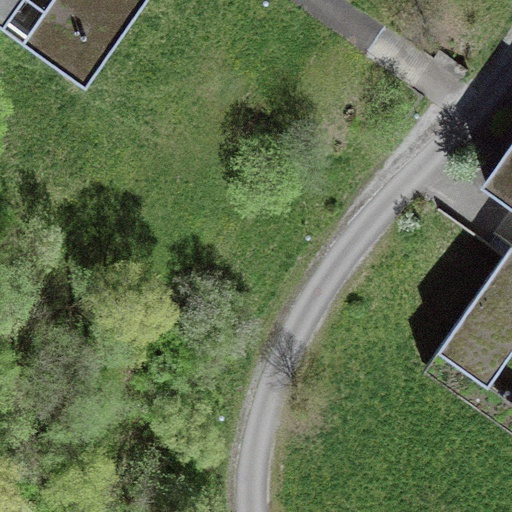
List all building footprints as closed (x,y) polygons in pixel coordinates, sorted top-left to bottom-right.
[(116,23),(81,0),(0,0),(0,21),(80,75),(116,23)] [(131,0),(81,0),(116,23),(131,0)] [(511,146),(509,144),(482,179),(511,201),(511,146)] [(486,383),(511,344),(511,249),(440,352),(486,383)] [(511,400),(511,344),(486,383),(511,400)]
